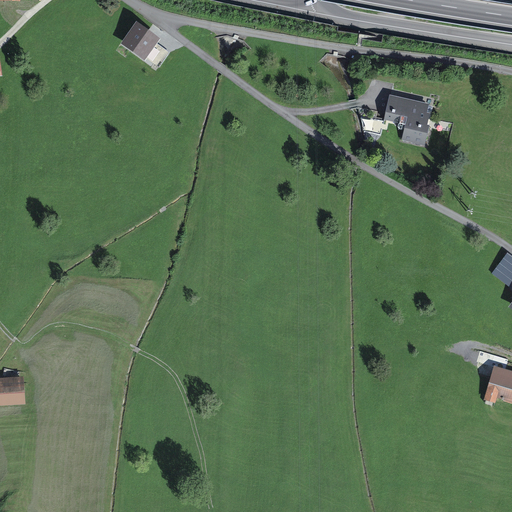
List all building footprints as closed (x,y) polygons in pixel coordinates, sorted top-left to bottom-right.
[(75,0),(94,8),(97,0),(75,0)] [(140,10),(124,36),(147,50),(163,24),(140,10)] [(153,48),(162,55),(168,47),(159,40),(153,48)] [(158,69),(151,90),(179,100),(187,78),(158,69)] [(430,97),(388,88),(382,118),(403,123),(400,135),(421,139),(430,97)] [(511,250),(509,248),(493,269),(511,283),(511,250)] [(511,367),(496,363),(488,392),(511,399),(511,367)] [(0,373),(0,401),(27,400),(26,373),(0,373)]
